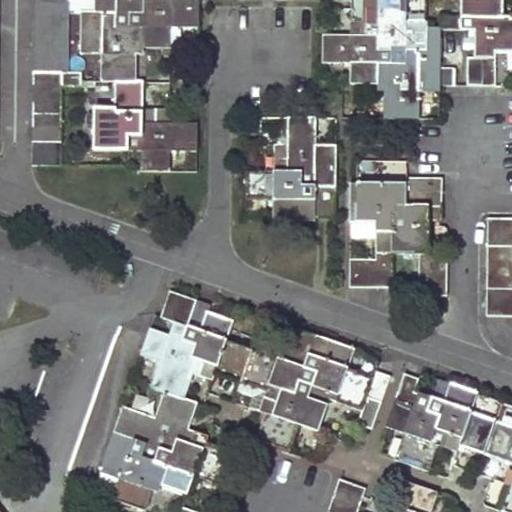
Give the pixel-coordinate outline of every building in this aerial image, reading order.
[(94,0),(67,0),(67,5),(67,13),(81,13),(94,13),(94,0)] [(157,0),(156,0),(94,0),(94,13),(115,13),(115,28),(129,28),(129,13),(143,13),(143,0),(157,0)] [(198,29),(198,1),(171,1),(170,0),(156,0),(157,0),(143,0),(143,13),(129,13),(129,28),(136,28),(136,49),(170,49),(171,28),(198,29)] [(405,0),(378,0),(378,23),(364,23),(364,37),(377,37),(378,51),(393,51),(393,65),(405,65),(405,51),(426,52),(426,30),(426,25),(405,24),(405,0)] [(408,0),(407,22),(422,23),(423,0),(408,0)] [(481,59),(495,60),(495,52),(509,52),(511,52),(511,17),(501,17),(500,0),(461,0),(461,18),(460,31),(474,31),(474,59),(481,59)] [(67,13),(67,5),(33,4),(33,18),(67,18),(67,13)] [(81,13),(80,55),(101,55),(101,83),(115,83),(136,83),(136,49),(136,28),(129,28),(115,28),(115,13),(94,13),(81,13)] [(67,18),(33,18),(33,31),(67,31),(67,18)] [(461,18),(440,18),(440,31),(460,31),(461,18)] [(350,85),(378,85),(378,65),(393,65),(393,51),(378,51),(377,37),(364,37),(364,23),(350,23),(350,37),(322,36),(322,64),(350,65),(350,85)] [(383,119),(418,120),(418,93),(439,93),(439,86),(440,68),(440,31),(426,30),(426,52),(405,51),(405,65),(393,65),(378,65),(378,85),(384,85),(383,119)] [(67,31),(33,31),(32,45),(67,45),(67,31)] [(67,45),(32,45),(32,59),(66,59),(67,45)] [(66,59),(32,59),(32,73),(61,73),(66,73),(66,59)] [(466,59),(466,87),(481,87),(481,59),(474,59),(466,59)] [(481,87),(495,88),(495,60),(481,59),(481,87)] [(439,86),(455,87),(454,68),(440,68),(439,86)] [(32,73),(32,87),(61,87),(61,73),(32,73)] [(66,73),(61,73),(61,87),(81,87),(81,73),(80,73),(66,73)] [(94,110),(93,151),(128,151),(128,138),(141,138),(141,124),(155,124),(155,110),(141,110),(141,83),(136,83),(115,83),(115,110),(94,110)] [(32,87),(32,101),(61,101),(61,87),(32,87)] [(32,101),(32,115),(61,115),(61,101),(32,101)] [(141,172),(169,172),(169,152),(196,152),(197,125),(169,124),(169,110),(155,110),(155,124),(141,124),(141,138),(128,138),(128,151),(141,152),(141,172)] [(32,115),(31,129),(61,129),(61,115),(32,115)] [(287,118),(287,146),(274,146),(274,160),(287,160),(286,173),(301,173),(300,188),(314,188),(328,188),(335,188),(335,147),(315,146),(315,119),(287,118)] [(31,143),(61,143),(61,129),(31,129),(31,143)] [(61,143),(31,143),(31,166),(60,167),(61,143)] [(301,173),(286,173),(287,160),(274,160),(274,173),(245,173),(245,201),(273,201),(273,221),(314,222),(314,218),(314,188),(300,188),(301,173)] [(356,185),(350,185),(349,223),(377,224),(377,234),(391,234),(391,216),(396,216),(396,207),(405,207),(405,193),(441,194),(442,180),(407,179),(406,179),(405,187),(385,186),(356,185)] [(328,218),(328,188),(314,188),(314,218),(328,218)] [(441,208),(441,194),(405,193),(405,207),(441,208)] [(428,254),(428,222),(441,222),(441,208),(405,207),(396,207),(396,216),(391,216),(391,234),(377,234),(377,240),(376,254),(377,254),(392,254),(419,254),(428,254)] [(501,247),(511,247),(511,219),(501,220),(501,247)] [(487,220),(487,247),(501,247),(501,220),(487,220)] [(349,223),(349,239),(377,240),(377,234),(377,224),(349,223)] [(487,247),(487,261),(511,261),(511,247),(501,247),(487,247)] [(392,254),(377,254),(376,254),(376,261),(377,261),(377,289),(391,289),(392,254)] [(418,269),(446,269),(447,255),(428,254),(419,254),(418,269)] [(363,261),(349,261),(349,288),(363,288),(363,261)] [(376,261),(363,261),(363,288),(377,289),(377,261),(376,261)] [(511,261),(487,261),(486,275),(511,275),(511,261)] [(418,282),(446,283),(446,269),(418,269),(418,282)] [(511,275),(486,275),(486,290),(500,290),(511,289),(511,275)] [(446,298),(446,283),(418,282),(418,297),(446,298)] [(511,289),(500,290),(500,317),(511,317),(511,289)] [(500,290),(486,290),(486,317),(500,317),(500,290)] [(194,309),(196,301),(169,292),(164,305),(192,315),(194,309)] [(194,309),(208,313),(210,306),(196,301),(194,309)] [(192,315),(164,305),(160,319),(174,324),(187,328),(192,315)] [(252,351),(225,342),(232,322),(208,313),(194,309),(192,315),(187,328),(182,342),(195,347),(191,360),(204,364),(199,377),(212,381),(214,374),(241,383),(252,351)] [(170,337),(150,330),(141,356),(161,363),(152,390),(164,394),(182,401),(191,374),(199,377),(204,364),(191,360),(195,347),(182,342),(187,328),(174,324),(170,337)] [(283,326),(272,358),(278,360),(289,328),(283,326)] [(252,351),(241,383),(267,392),(264,399),(277,404),(282,391),(295,396),(299,383),(312,387),(317,374),(304,370),(316,337),(289,328),(278,360),(272,358),(252,351)] [(327,407),(360,419),(367,399),(374,379),(347,370),(354,351),(316,337),(304,370),(317,374),(312,387),(308,401),(327,407)] [(390,377),(376,373),(374,379),(367,399),(381,404),(390,377)] [(413,394),(418,380),(403,375),(399,388),(413,394)] [(432,400),(444,404),(450,385),(439,381),(432,400)] [(267,392),(241,383),(237,394),(252,399),(248,408),(260,412),(264,399),(267,392)] [(256,441),(289,452),(298,426),(318,433),(327,407),(308,401),(312,387),(299,383),(295,396),(282,391),(277,404),(264,399),(260,412),(266,414),(256,441)] [(459,446),(485,455),(496,423),(470,414),(477,394),(450,385),(444,404),(432,400),(427,413),(440,418),(435,431),(448,436),(444,449),(457,453),(459,446)] [(395,460),(428,471),(437,446),(444,449),(448,436),(435,431),(440,418),(427,413),(432,400),(413,394),(399,388),(385,428),(404,435),(395,460)] [(164,394),(155,420),(123,409),(113,435),(146,446),(141,459),(154,464),(159,450),(171,455),(176,441),(189,446),(194,433),(187,431),(196,405),(182,401),(164,394)] [(360,419),(358,426),(371,431),(381,404),(367,399),(360,419)] [(511,428),(496,423),(485,455),(511,464),(509,470),(511,471),(511,428)] [(193,477),(220,486),(231,454),(204,445),(207,438),(194,433),(189,446),(176,441),(171,455),(159,450),(154,464),(168,468),(161,488),(187,497),(193,477)] [(145,511),(154,485),(161,488),(168,468),(154,464),(141,459),(146,446),(113,435),(100,474),(120,480),(117,488),(107,491),(112,501),(145,511)] [(511,511),(511,471),(509,470),(504,484),(511,486),(501,511),(511,511)] [(361,503),(366,489),(339,480),(334,493),(361,503)] [(431,511),(437,494),(405,483),(396,508),(389,506),(386,511),(431,511)] [(345,511),(357,511),(361,503),(334,493),(330,506),(345,511)]
